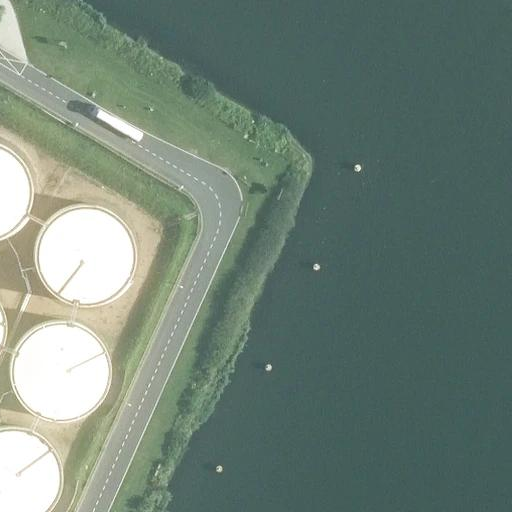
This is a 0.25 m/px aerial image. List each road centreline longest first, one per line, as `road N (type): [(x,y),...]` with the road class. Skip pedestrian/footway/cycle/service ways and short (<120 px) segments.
road 1 (unclassified): [(92,511),(217,230),(221,204),(202,180),(10,70)]
road 2 (track): [(0,98),(179,204)]
road 3 (motorway): [(511,343),(412,511)]
